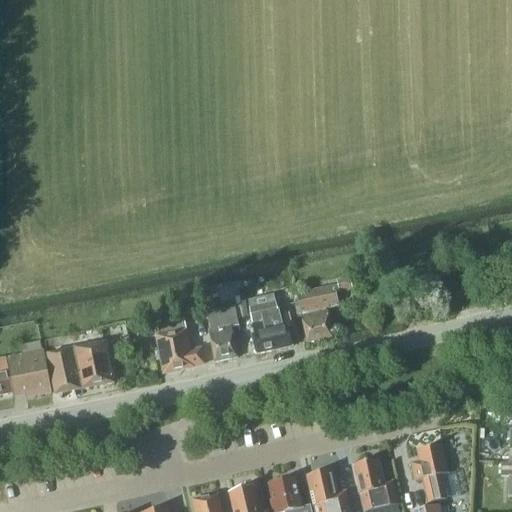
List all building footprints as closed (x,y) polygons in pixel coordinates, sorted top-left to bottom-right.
[(349,279),(336,282),(339,294),(352,291),(349,279)] [(338,308),(337,302),(334,288),(296,296),(307,345),(332,339),(326,311),(338,308)] [(273,296),(247,302),(249,310),(254,337),(251,338),(256,356),(291,348),(287,330),(283,331),(280,321),(278,322),(273,296)] [(234,307),(208,313),(208,315),(207,315),(210,333),(208,334),(214,364),(237,359),(231,330),(238,328),(237,320),(247,317),(244,297),(233,300),(234,307)] [(163,375),(203,366),(200,351),(190,353),(183,321),(156,327),(158,339),(155,339),(163,375)] [(55,397),(113,385),(105,345),(47,357),(55,397)] [(25,400),(51,396),(43,352),(0,360),(0,397),(12,395),(12,394),(23,392),(25,400)] [(441,477),(447,476),(441,447),(417,452),(420,464),(411,466),(415,484),(421,482),(427,506),(446,501),(441,477)] [(476,456),(476,464),(494,464),(494,457),(483,457),(483,456),(476,456)] [(398,511),(397,506),(393,488),(384,490),(377,461),(353,467),(363,511),(398,511)] [(337,496),(335,489),(334,489),(331,472),(307,478),(311,494),(310,494),(313,508),(314,508),(314,511),(350,511),(346,494),(337,496)] [(310,511),(310,508),(300,510),(293,481),(290,481),(287,479),(281,481),(279,484),(270,486),(273,502),(272,502),(273,511),(310,511)] [(258,511),(253,490),(230,495),(233,511),(258,511)] [(218,511),(216,498),(193,504),(195,511),(218,511)]
